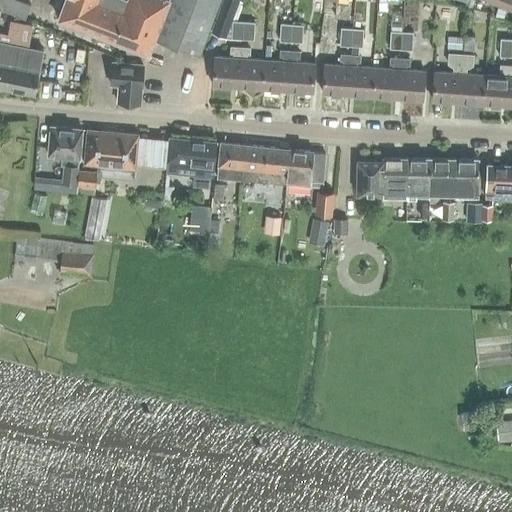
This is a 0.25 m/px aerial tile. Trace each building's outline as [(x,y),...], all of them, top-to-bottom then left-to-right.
[(29,5),(15,0),(0,0),(0,11),(24,20),(29,5)] [(148,54),(168,0),(64,0),(58,19),(148,54)] [(199,55),(219,0),(169,0),(154,38),(199,55)] [(238,0),(220,0),(208,33),(224,39),(231,20),(238,0)] [(511,0),(495,0),(494,3),(511,10),(511,8),(511,0)] [(43,50),(28,47),(31,24),(9,20),(6,34),(0,32),(0,89),(35,95),(43,50)] [(241,39),(242,21),(231,20),(229,38),(241,39)] [(242,21),(241,39),(252,40),(254,22),(242,21)] [(289,42),(290,24),(279,23),(278,41),(289,42)] [(290,24),(289,42),(301,43),(302,24),(290,24)] [(349,46),(351,28),(339,27),(338,46),(349,46)] [(351,28),(349,46),(361,47),(362,29),(351,28)] [(399,50),(400,31),(389,31),(388,49),(399,50)] [(400,31),(399,50),(411,50),(412,32),(400,31)] [(509,57),(510,39),(499,38),(498,56),(509,57)] [(238,87),(240,48),(230,47),(230,53),(233,53),(233,57),(214,56),(212,85),(238,87)] [(262,89),(264,59),(246,58),(246,54),(249,54),(250,48),(240,48),(238,87),(262,89)] [(287,90),(290,51),(280,50),(280,56),(283,56),(282,61),(264,59),(262,89),(287,90)] [(312,92),(314,63),(295,62),(296,57),(299,58),(299,51),(290,51),(287,90),(312,92)] [(458,102),(461,55),(449,54),(448,64),(454,68),(453,73),(434,71),(432,101),(458,102)] [(348,95),(350,55),(341,55),(340,61),(343,61),(343,65),(324,64),(322,93),(348,95)] [(372,96),(374,67),(356,66),(356,62),(359,62),(360,56),(350,55),(348,95),(372,96)] [(482,104),(484,75),(466,73),(466,69),(472,66),(473,55),(461,55),(458,102),(482,104)] [(397,98),(400,58),(390,58),(390,64),(393,64),(393,68),(374,67),(372,96),(397,98)] [(422,100),(424,70),(406,69),(406,65),(409,65),(410,59),(400,58),(397,98),(422,100)] [(140,104),(143,65),(112,62),(111,85),(118,86),(117,102),(140,104)] [(507,106),(510,65),(498,64),(497,72),(501,72),(501,76),(484,75),(482,104),(507,106)] [(79,162),(82,129),(50,126),(48,156),(62,157),(61,165),(64,166),(62,183),(76,184),(78,162),(79,162)] [(84,164),(110,166),(135,169),(138,134),(87,129),(84,164)] [(166,169),(166,173),(169,173),(193,175),(192,186),(208,188),(209,177),(213,177),(216,142),(169,138),(169,139),(167,157),(166,169)] [(240,180),(244,145),(220,142),(217,178),(240,180)] [(286,184),(290,149),(244,145),(240,180),(286,184)] [(322,187),(325,154),(313,152),(290,149),(286,184),(310,187),(310,186),(322,187)] [(406,196),(407,158),(383,158),(383,161),(357,160),(356,195),(406,196)] [(430,196),(430,159),(407,158),(406,196),(430,196)] [(453,197),(453,159),(430,159),(430,196),(453,197)] [(478,197),(478,160),(453,159),(453,197),(478,197)] [(511,199),(511,165),(487,164),(486,198),(511,199)] [(95,171),(78,170),(77,186),(94,187),(95,171)] [(223,184),(213,183),(212,200),(222,200),(223,184)] [(284,190),(276,189),(274,209),(282,210),(284,190)] [(333,192),(315,191),(313,214),(331,216),(333,192)] [(418,217),(427,217),(428,201),(418,200),(418,217)] [(98,239),(105,203),(92,201),(85,237),(98,239)] [(453,202),(441,201),(440,220),(452,221),(453,202)] [(481,202),(467,201),(466,221),(480,221),(481,202)] [(491,220),(491,204),(481,204),(481,220),(491,220)] [(210,220),(211,207),(192,205),(191,218),(210,220)] [(279,235),(281,217),(265,215),(263,234),(279,235)] [(327,221),(311,218),(307,243),(323,245),(327,221)] [(345,219),(334,219),(334,233),(345,233),(345,219)] [(218,242),(219,233),(218,233),(219,221),(210,220),(208,241),(218,242)] [(61,262),(62,251),(79,253),(93,254),(94,245),(17,236),(15,252),(36,255),(35,260),(61,262)] [(93,254),(62,251),(61,262),(60,275),(91,277),(93,254)] [(511,441),(511,419),(496,421),(498,442),(511,441)]
